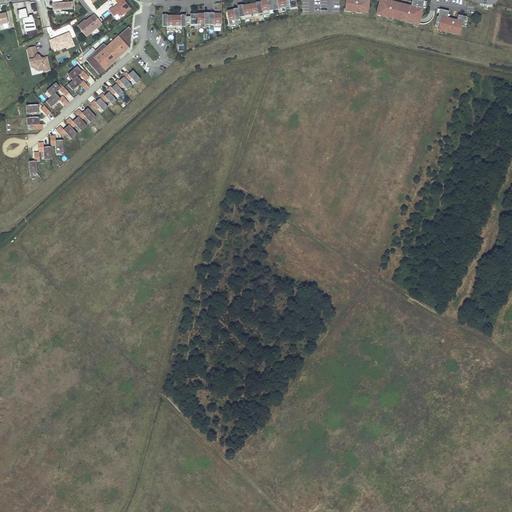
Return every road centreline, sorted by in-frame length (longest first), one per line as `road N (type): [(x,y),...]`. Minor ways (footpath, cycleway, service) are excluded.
road 1 (residential): [(146,0),(140,47),(29,144)]
road 2 (track): [(159,390),(279,511)]
road 3 (track): [(511,359),(375,276)]
